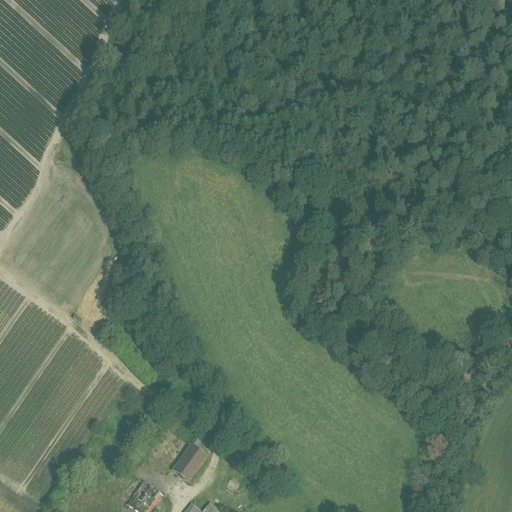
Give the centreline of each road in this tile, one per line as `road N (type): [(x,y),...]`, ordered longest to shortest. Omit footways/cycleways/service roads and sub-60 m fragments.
road 1 (track): [(337,511),(286,460),(63,300),(2,242),(1,229),(110,0)]
road 2 (track): [(451,511),(457,395),(511,348)]
